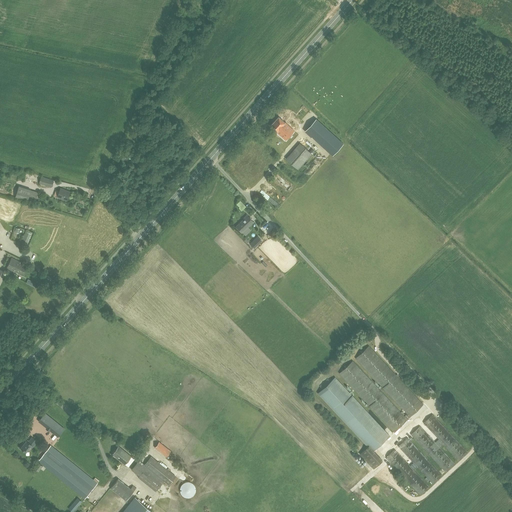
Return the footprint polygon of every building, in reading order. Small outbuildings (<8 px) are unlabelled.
[(285,140),(294,131),(278,117),(270,126),(285,140)] [(328,151),(332,155),(343,143),(340,141),(316,119),(309,126),(310,127),(306,131),(328,151)] [(280,151),(285,146),(274,136),(269,142),(280,151)] [(312,154),(300,143),(286,158),(298,169),(312,154)] [(123,156),(121,161),(123,162),(126,163),(131,152),(128,151),(126,150),(123,156)] [(54,180),(41,176),(39,183),(52,187),(54,180)] [(19,186),(15,197),(28,200),(34,202),(35,203),(38,192),(31,190),(19,186)] [(67,201),(70,192),(61,188),(57,197),(67,201)] [(283,199),(286,196),(280,190),(277,193),(283,199)] [(246,206),(240,200),(237,204),(240,207),(239,207),(242,210),(246,206)] [(242,232),(253,221),(247,215),(243,218),(245,219),(243,221),(242,220),(236,226),(242,232)] [(20,233),(25,234),(21,243),(26,245),(31,234),(24,231),(22,231),(22,230),(21,230),(20,232),(20,233)] [(250,244),(254,247),(256,245),(255,244),(260,239),(258,236),(250,244)] [(22,275),(26,266),(20,263),(20,262),(12,258),(7,268),(14,271),(18,273),(22,275)] [(26,283),(36,288),(38,284),(28,279),(26,283)] [(423,404),(369,346),(356,358),(407,414),(404,416),(353,361),(339,373),(394,432),(423,404)] [(318,393),(368,446),(360,454),(374,468),(383,460),(374,451),(389,436),(335,378),(318,393)] [(50,417),(44,425),(50,430),(56,422),(50,417)] [(425,423),(437,433),(441,429),(434,423),(432,425),(429,422),(428,420),(425,423)] [(417,430),(413,434),(417,439),(422,435),(417,430)] [(23,451),(23,450),(26,452),(31,446),(33,447),(37,441),(32,437),(28,442),(26,440),(23,444),(22,444),(19,448),(23,451)] [(416,470),(419,467),(435,483),(440,479),(438,477),(442,474),(418,448),(415,451),(405,441),(400,446),(405,452),(403,454),(411,462),(413,460),(415,462),(412,465),(416,470)] [(173,458),(168,455),(171,451),(159,442),(155,447),(166,457),(164,459),(169,463),(173,458)] [(95,478),(93,480),(51,445),(38,461),(85,499),(99,481),(95,478)] [(125,464),(131,456),(119,446),(112,454),(113,454),(113,453),(117,456),(116,457),(125,464)] [(439,463),(448,472),(457,463),(444,450),(441,453),(445,457),(439,463)] [(127,464),(131,467),(136,458),(132,456),(127,464)] [(151,456),(144,464),(143,463),(142,464),(138,461),(131,469),(139,475),(138,477),(156,491),(164,481),(169,484),(176,476),(151,456)] [(42,466),(39,463),(34,468),(38,471),(42,466)] [(118,478),(110,488),(126,500),(136,488),(133,485),(130,488),(118,478)] [(72,511),(82,502),(78,497),(68,508),(72,511)] [(152,511),(135,498),(122,511),(152,511)]
